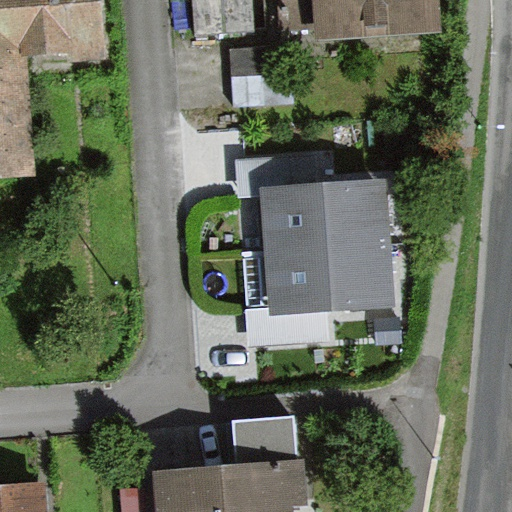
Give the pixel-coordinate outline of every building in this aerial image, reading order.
[(97,47),(93,0),(0,0),(0,171),(24,170),(17,52),(97,47)] [(248,34),(245,0),(189,0),(191,38),(248,34)] [(279,0),(281,31),(436,22),(434,0),(279,0)] [(276,49),(227,51),(230,106),(288,104),(287,74),(277,74),(276,49)] [(236,194),(261,192),(315,188),(312,156),(234,162),(236,194)] [(265,249),(385,240),(380,183),(315,188),(261,192),(265,249)] [(385,240),(265,249),(270,306),(321,302),(389,297),(385,240)] [(321,302),(270,306),(245,308),(248,346),(324,340),(321,302)] [(152,464),(154,511),(284,511),(284,499),(298,498),(294,415),(234,418),(236,460),(152,464)] [(0,491),(0,511),(37,511),(36,490),(0,491)]
